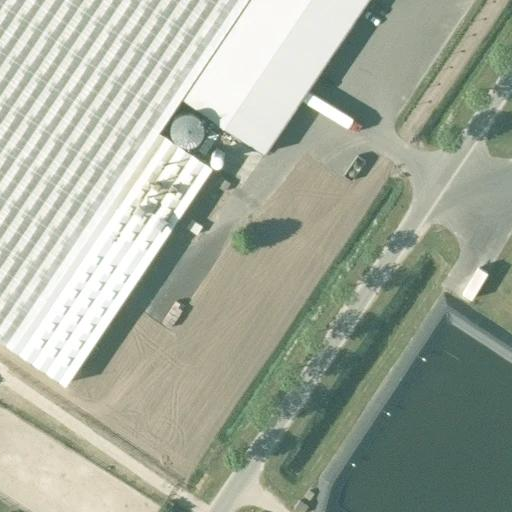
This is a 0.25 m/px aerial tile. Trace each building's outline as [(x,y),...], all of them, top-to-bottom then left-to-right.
[(0,0),(0,339),(66,384),(212,166),(159,131),(182,97),(265,153),(368,0),(0,0)] [(189,109),(186,109),(183,110),(180,111),(177,113),(175,115),(173,118),(172,121),(171,124),(171,127),(172,130),(173,133),(175,136),(177,138),(180,140),(183,142),(186,142),(189,142),(192,142),(195,141),(198,139),(200,137),(202,134),(203,132),(204,129),(205,126),(204,122),(203,119),(202,117),(200,114),(198,112),(195,110),(192,109),(189,109)] [(226,192),(231,181),(218,175),(213,186),(226,192)] [(195,194),(189,205),(201,212),(208,201),(195,194)] [(309,501),(314,494),(309,490),(304,497),(309,501)]
